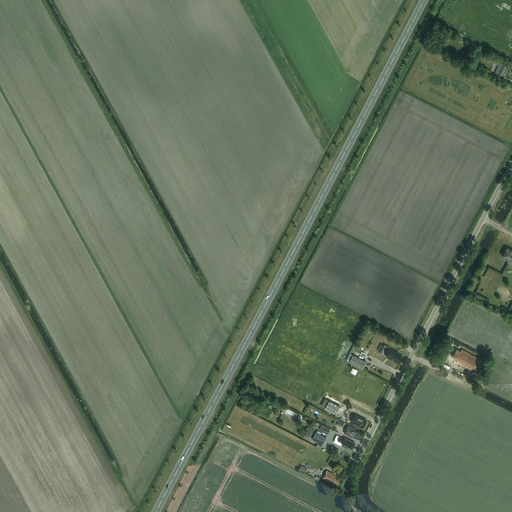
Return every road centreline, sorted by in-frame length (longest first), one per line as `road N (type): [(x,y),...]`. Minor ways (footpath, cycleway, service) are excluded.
road 1 (trunk): [(158,511),(425,0)]
road 2 (tertiary): [(360,511),(352,474),(511,162)]
